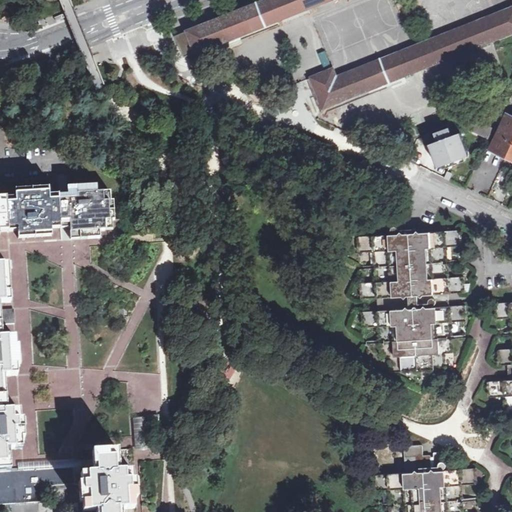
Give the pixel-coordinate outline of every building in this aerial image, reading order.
[(266,0),(175,36),(185,57),(328,0),(266,0)] [(333,69),(308,79),(319,107),(322,112),(324,107),(511,32),(511,8),(337,78),(333,69)] [(91,55),(91,53),(81,58),(82,62),(93,57),(91,55)] [(511,116),(508,114),(492,150),(511,159),(511,116)] [(471,119),(467,128),(489,137),(493,128),(471,119)] [(457,132),(436,140),(447,169),(455,166),(456,169),(469,164),(457,132)] [(417,165),(427,143),(418,139),(408,161),(417,165)] [(115,216),(114,202),(112,202),(111,193),(98,194),(98,186),(68,188),(69,196),(50,197),(49,188),(15,190),(16,198),(2,198),(0,198),(0,472),(11,471),(10,450),(22,449),(22,440),(25,439),(24,430),(24,421),(20,421),(20,411),(7,412),(5,376),(18,376),(17,366),(20,366),(19,357),(18,347),(16,347),(15,338),(2,339),(0,303),(11,302),(10,284),(9,265),(0,265),(0,231),(7,232),(18,231),(19,239),(52,237),(52,229),(65,228),(70,228),(71,240),(81,239),(100,238),(100,231),(113,229),(112,220),(115,220),(115,216)] [(395,234),(358,237),(359,252),(375,251),(377,283),(361,284),(362,300),(366,299),(378,299),(379,312),(367,313),(363,313),(364,328),(380,327),(381,358),(389,357),(390,373),(433,370),(447,369),(446,353),(454,353),(452,322),(467,321),(466,305),(450,306),(450,300),(450,293),(465,292),(464,277),(448,278),(447,262),(446,247),(462,246),(461,230),(417,233),(416,229),(410,229),(403,230),(403,224),(403,219),(402,218),(389,219),(388,225),(395,225),(394,226),(393,226),(392,227),(391,230),(392,232),(393,233),(395,233),(395,234)] [(511,302),(496,303),(497,319),(511,318),(511,350),(499,351),(500,365),(509,365),(510,374),(510,381),(489,382),(490,397),(505,397),(506,412),(511,411),(511,302)] [(465,511),(463,485),(479,484),(478,469),(461,470),(444,471),(444,470),(445,470),(446,469),(447,468),(447,466),(447,464),(446,463),(444,462),(442,461),(449,460),(449,452),(435,453),(434,455),(424,456),(423,445),(416,445),(405,446),(404,447),(406,473),(374,475),(375,490),(390,490),(391,511),(465,511)] [(83,511),(88,511),(96,511),(121,511),(122,509),(135,508),(134,499),(137,499),(136,481),(133,481),(133,472),(119,472),(118,450),(92,452),(93,474),(82,475),(83,484),(79,484),(80,498),(80,502),(83,502),(83,511)] [(11,471),(0,472),(0,503),(43,501),(42,484),(74,482),(74,468),(11,471)]
